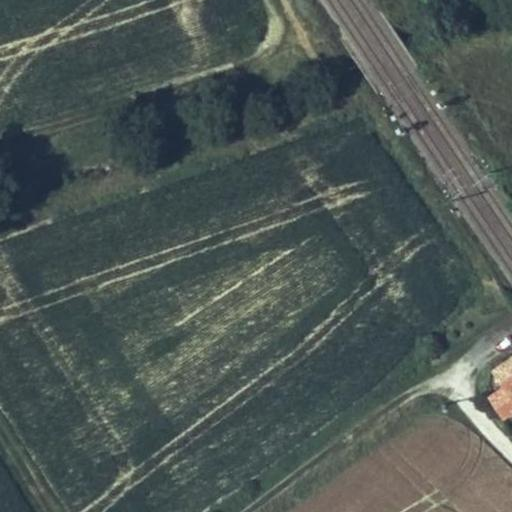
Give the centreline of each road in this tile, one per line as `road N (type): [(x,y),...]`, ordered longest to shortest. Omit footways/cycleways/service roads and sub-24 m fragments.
road 1 (track): [(274,0),(287,18),(273,51),(0,137)]
road 2 (track): [(259,511),(420,390),(448,388),(511,449)]
